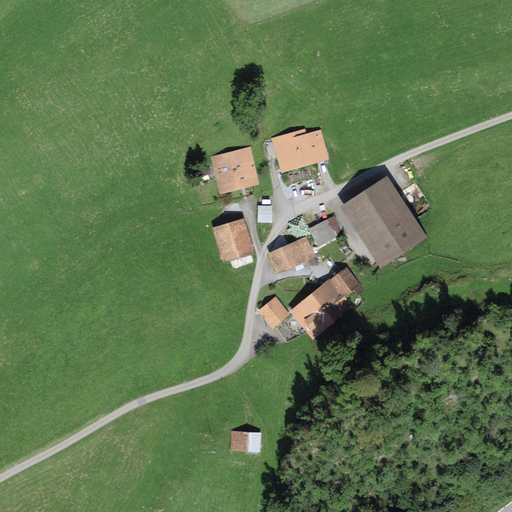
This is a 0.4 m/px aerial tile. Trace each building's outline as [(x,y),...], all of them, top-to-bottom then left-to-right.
[(284,167),(324,156),(318,135),(303,139),(301,131),(291,134),(283,137),(276,139),(284,167)] [(227,187),(255,180),(252,168),(243,170),(242,166),(254,163),(252,155),(236,158),(237,161),(222,165),(227,187)] [(200,177),(210,173),(208,168),(198,171),(200,177)] [(384,260),(419,237),(384,184),(349,206),(384,260)] [(271,222),(271,206),(259,206),(259,222),(271,222)] [(319,246),(343,233),(334,216),(326,221),(327,222),(310,231),(319,246)] [(226,258),(250,250),(242,223),(218,230),(226,258)] [(314,255),(307,239),(272,255),(279,270),(314,255)] [(335,280),(345,294),(358,283),(348,270),(335,280)] [(333,321),(350,306),(332,284),(317,296),(333,321)] [(333,321),(317,296),(299,311),(317,333),(333,321)] [(273,325),(286,314),(275,301),(262,311),(273,325)] [(256,448),(256,435),(233,434),(232,447),(256,448)]
